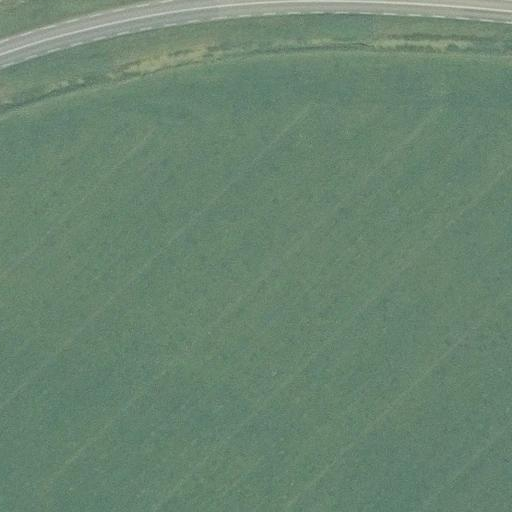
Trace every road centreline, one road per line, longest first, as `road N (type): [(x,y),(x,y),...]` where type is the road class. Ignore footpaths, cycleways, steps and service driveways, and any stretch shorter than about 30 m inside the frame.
road 1 (secondary): [(0,54),(139,17),(298,0)]
road 2 (secondary): [(362,0),(511,11)]
